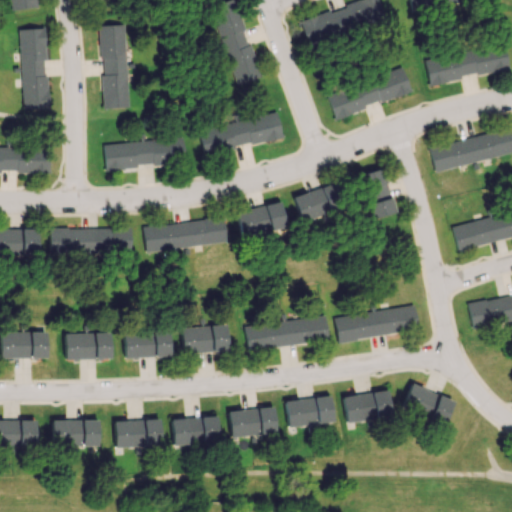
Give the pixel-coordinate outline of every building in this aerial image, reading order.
[(7,0),(9,10),(35,6),(33,0),(7,0)] [(234,84),(258,77),(234,0),(222,0),(209,4),(234,84)] [(351,0),(345,2),(351,27),(381,19),(376,0),(351,0)] [(469,0),(407,0),(409,9),(469,0)] [(297,20),(306,46),(351,30),(344,8),(329,13),(328,9),(297,20)] [(126,106),(123,24),(97,25),(101,108),(126,106)] [(21,109),(46,108),(42,27),(17,28),(21,109)] [(427,83),(506,69),(501,45),(422,59),(427,83)] [(408,92),(400,69),(324,93),(331,117),(408,92)] [(280,137),(275,112),(196,129),(201,154),(280,137)] [(426,147),(432,171),(511,152),(506,128),(426,147)] [(101,142),(103,167),(182,163),(181,138),(101,142)] [(0,172),(46,172),(46,147),(0,146),(0,172)] [(369,219),(393,212),(380,168),(356,175),(369,219)] [(290,196),(298,222),(339,209),(330,183),(290,196)] [(284,226),(278,201),(233,212),(239,237),(284,226)] [(511,210),(449,225),(455,250),(511,236),(511,210)] [(224,243),(221,218),(140,225),(143,250),(224,243)] [(35,228),(0,227),(0,252),(35,253),(35,228)] [(128,227),(47,227),(47,252),(128,252),(128,227)] [(511,319),(511,293),(465,302),(469,327),(511,319)] [(332,315),(335,339),(415,330),(412,305),(332,315)] [(242,325),(245,349),(326,339),(323,315),(242,325)] [(180,352),(226,351),(225,325),(180,326),(180,352)] [(0,357),(44,357),(43,331),(0,331),(0,357)] [(108,358),(108,331),(62,333),(63,359),(108,358)] [(168,356),(168,331),(122,332),(122,357),(168,356)] [(451,401),(409,382),(399,406),(441,424),(451,401)] [(343,422),(389,415),(385,389),(339,396),(343,422)] [(282,401),(285,427),(331,421),(327,395),(282,401)] [(227,436),(273,433),(271,407),(226,410),(227,436)] [(169,418),(170,445),(215,442),(214,416),(169,418)] [(0,419),(0,445),(32,446),(33,420),(0,419)] [(95,419),(50,420),(50,445),(95,445),(95,419)] [(111,420),(112,446),(158,445),(157,419),(111,420)]
